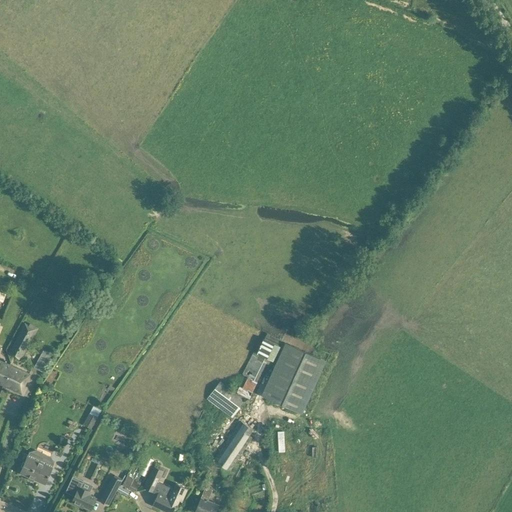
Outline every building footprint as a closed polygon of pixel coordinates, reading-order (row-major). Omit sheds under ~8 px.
[(22,307),(18,315),(39,326),(43,319),(22,307)] [(38,330),(24,322),(8,352),(22,359),(38,330)] [(263,338),(256,352),(273,360),(279,346),(263,338)] [(302,413),(326,361),(286,342),(262,394),(302,413)] [(44,351),(34,368),(43,372),(52,355),(44,351)] [(253,352),(242,374),(247,376),(241,387),(239,386),(237,392),(249,399),(268,359),(253,352)] [(0,383),(21,394),(26,385),(31,374),(0,360),(0,383)] [(209,395),(234,414),(245,400),(219,381),(209,395)] [(89,413),(83,425),(91,429),(97,417),(89,413)] [(254,429),(240,420),(209,466),(225,477),(252,438),(249,436),(254,429)] [(45,484),(52,467),(54,464),(51,457),(36,450),(30,451),(27,456),(20,473),(45,484)] [(147,475),(153,462),(142,457),(135,472),(146,477),(147,475)] [(154,466),(144,488),(153,492),(158,481),(163,470),(154,466)] [(136,491),(141,482),(128,475),(123,484),(136,491)] [(113,477),(106,492),(113,496),(121,481),(113,477)] [(90,491),(80,487),(82,483),(72,478),(65,492),(74,496),(72,502),(80,506),(80,504),(91,509),(96,498),(88,494),(90,491)] [(157,496),(152,505),(167,511),(173,511),(177,505),(179,500),(182,501),(188,488),(177,483),(175,489),(171,497),(159,491),(157,494),(157,496)] [(213,489),(206,486),(195,511),(196,511),(215,511),(218,505),(208,500),(213,489)] [(130,492),(120,487),(117,491),(127,497),(130,492)]
